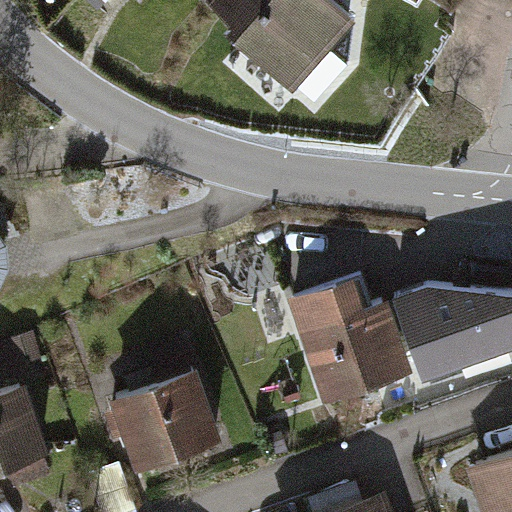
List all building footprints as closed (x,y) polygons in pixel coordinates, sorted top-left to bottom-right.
[(294,82),(346,18),(324,0),(216,0),(207,12),(294,82)] [(0,286),(7,282),(18,265),(15,234),(0,225),(0,286)] [(367,277),(294,305),(328,393),(410,362),(384,295),(375,299),(367,277)] [(400,291),(428,372),(511,343),(511,284),(437,278),(400,291)] [(35,329),(0,343),(0,366),(0,368),(44,349),(35,329)] [(247,420),(215,346),(193,355),(186,338),(151,353),(158,370),(111,390),(143,464),(247,420)] [(0,481),(67,453),(34,377),(0,391),(0,481)] [(511,511),(511,448),(474,462),(492,511),(511,511)] [(321,511),(401,511),(390,485),(367,495),(359,476),(314,495),(321,511)]
